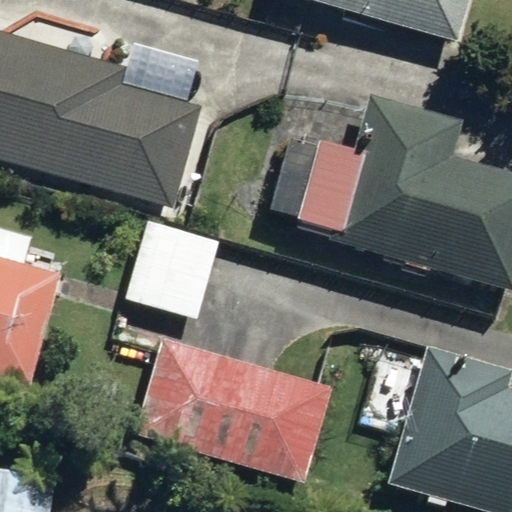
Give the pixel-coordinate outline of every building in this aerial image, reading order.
[(301,0),(456,45),(469,0),(301,0)] [(0,161),(174,210),(201,113),(116,89),(121,73),(0,38),(0,161)] [(327,247),(511,297),(511,182),(446,165),(456,130),(367,105),(352,158),(319,149),(296,230),(329,239),(327,247)] [(124,302),(195,323),(215,246),(144,227),(124,302)] [(0,383),(27,391),(58,282),(20,272),(26,244),(0,237),(0,383)] [(136,437),(301,486),(328,395),(162,346),(136,437)] [(387,490),(465,511),(511,511),(511,396),(506,395),(511,377),(426,353),(387,490)] [(0,511),(47,511),(52,488),(0,479),(0,511)]
